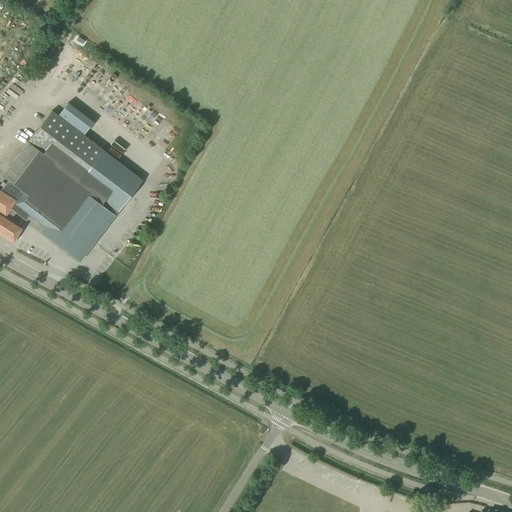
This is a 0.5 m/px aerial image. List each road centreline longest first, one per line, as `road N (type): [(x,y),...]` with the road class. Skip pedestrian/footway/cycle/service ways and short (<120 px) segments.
road 1 (tertiary): [(287,413),(0,254)]
road 2 (tertiary): [(511,501),(369,453),(287,413)]
